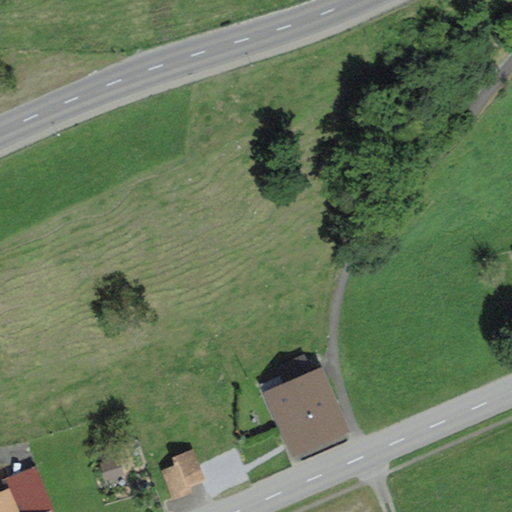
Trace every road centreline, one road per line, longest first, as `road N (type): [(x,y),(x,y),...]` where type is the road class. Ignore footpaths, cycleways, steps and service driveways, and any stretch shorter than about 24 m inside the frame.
road 1 (primary): [(354,0),(113,82),(0,131)]
road 2 (tertiary): [(511,391),(236,511)]
